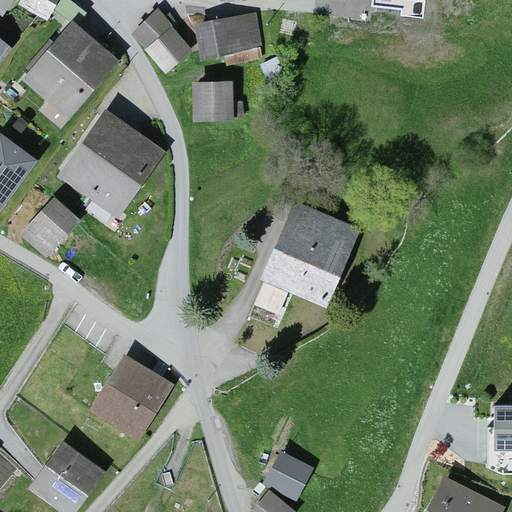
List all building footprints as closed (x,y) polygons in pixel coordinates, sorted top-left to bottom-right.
[(10,0),(0,0),(0,10),(2,12),(10,0)] [(55,0),(23,0),(22,3),(46,16),(55,0)] [(189,51),(157,15),(135,35),(166,71),(189,51)] [(253,17),(199,28),(205,57),(225,53),(227,63),(261,56),(253,17)] [(115,62),(72,25),(26,79),(51,100),(42,110),(61,125),(115,62)] [(230,84),(193,85),(195,119),(231,118),(230,84)] [(160,153),(105,115),(63,175),(117,214),(160,153)] [(0,207),(33,162),(0,138),(0,207)] [(76,220),(54,202),(25,235),(47,254),(76,220)] [(356,230),(296,205),(265,279),(325,304),(356,230)] [(168,386),(125,359),(95,409),(138,435),(168,386)] [(511,409),(486,410),(486,454),(511,453),(511,409)] [(63,446),(33,487),(67,511),(71,511),(100,474),(63,446)] [(309,469),(282,455),(267,482),(294,496),(309,469)] [(498,511),(500,509),(447,482),(431,511),(498,511)] [(291,511),(269,494),(255,511),(291,511)]
